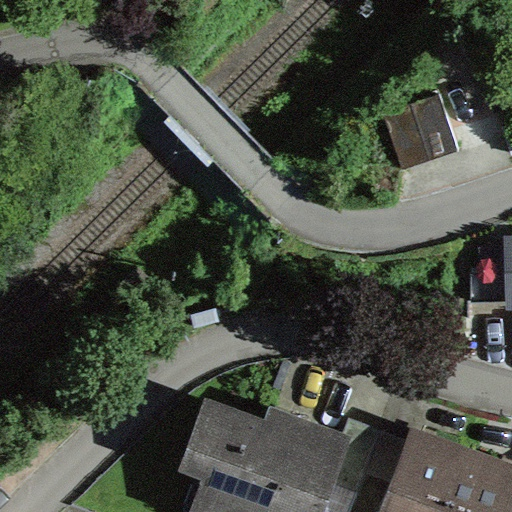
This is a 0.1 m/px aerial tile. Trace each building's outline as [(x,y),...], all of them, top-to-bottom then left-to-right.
[(439,89),(381,109),(402,168),(460,148),(458,142),(494,130),(484,101),(448,113),(439,89)] [(511,227),(480,228),(481,267),(471,268),(471,299),(511,298),(511,227)] [(315,511),(329,476),(345,435),(273,409),(268,422),(227,407),(220,426),(200,418),(190,446),(198,463),(214,469),(201,505),(219,511),(315,511)] [(351,419),(345,435),(329,476),(357,486),(364,467),(378,429),(351,419)] [(444,511),(468,451),(411,430),(393,478),(380,511),(444,511)] [(507,511),(511,500),(511,468),(468,451),(444,511),(507,511)] [(380,511),(393,478),(364,467),(357,486),(347,511),(380,511)]
